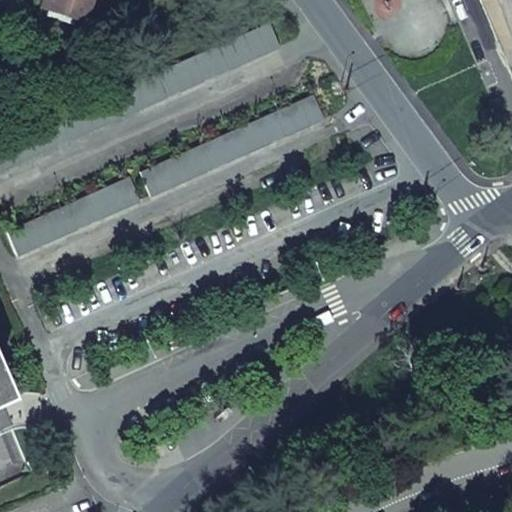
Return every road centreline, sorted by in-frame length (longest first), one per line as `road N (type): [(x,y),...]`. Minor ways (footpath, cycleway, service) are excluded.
road 1 (tertiary): [(485,228),(157,511)]
road 2 (residential): [(316,0),(485,228)]
road 3 (residential): [(382,511),(511,452)]
